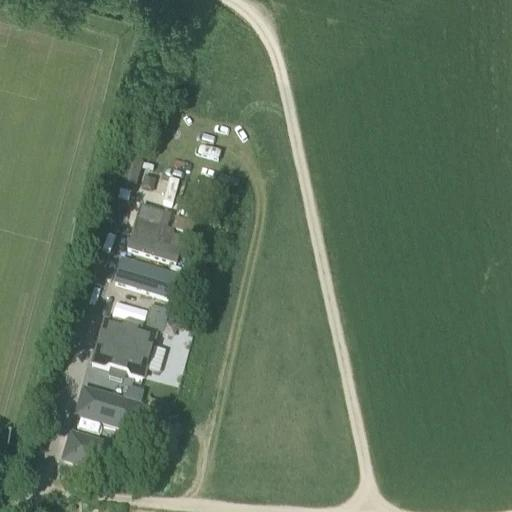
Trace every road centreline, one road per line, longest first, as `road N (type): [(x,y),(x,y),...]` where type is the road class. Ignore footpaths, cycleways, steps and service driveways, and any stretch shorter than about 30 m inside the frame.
road 1 (track): [(370,511),(272,38),(229,0)]
road 2 (residential): [(122,211),(26,511)]
road 3 (track): [(296,511),(37,489)]
